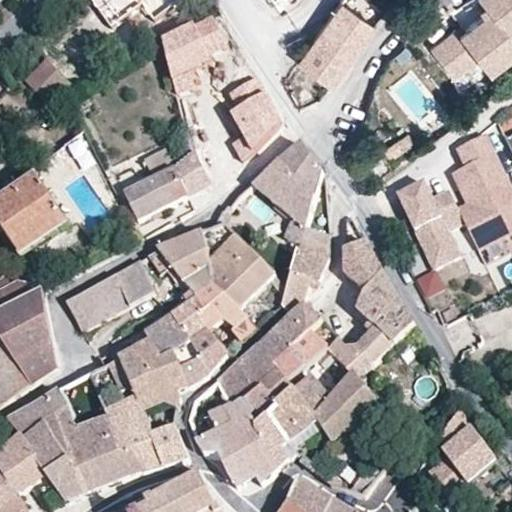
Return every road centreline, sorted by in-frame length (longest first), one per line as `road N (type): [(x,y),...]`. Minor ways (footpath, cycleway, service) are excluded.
road 1 (residential): [(0,418),(75,372),(56,300),(215,212),(307,133)]
road 2 (residential): [(345,192),(463,383)]
road 3 (residential): [(285,317),(190,401),(186,424),(202,464)]
road 4 (residential): [(307,133),(406,0)]
road 5 (residential): [(262,511),(297,468),(325,488),(390,510)]
road 6 (residential): [(227,0),(307,133)]
road 7 (residential): [(390,510),(399,474),(463,383)]
road 8 (residential): [(345,192),(340,275),(312,302)]
